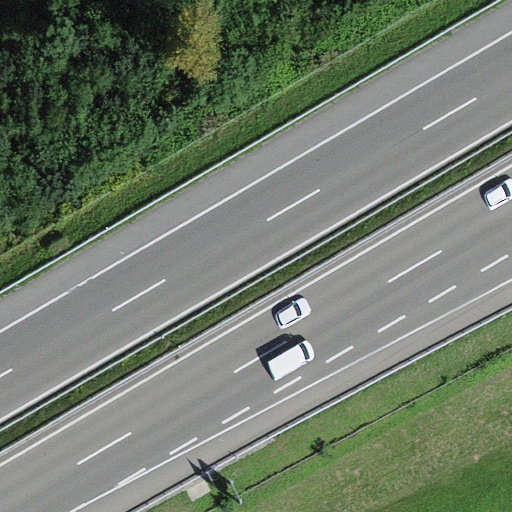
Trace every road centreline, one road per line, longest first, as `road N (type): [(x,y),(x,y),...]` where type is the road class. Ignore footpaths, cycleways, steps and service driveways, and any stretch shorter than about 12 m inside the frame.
road 1 (motorway): [(511,78),(0,377)]
road 2 (motorway): [(3,511),(511,213)]
